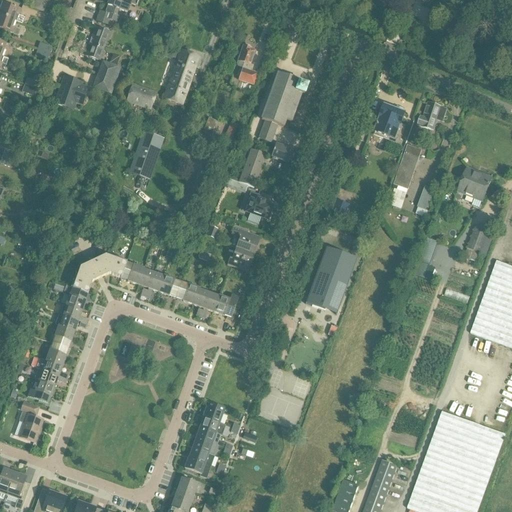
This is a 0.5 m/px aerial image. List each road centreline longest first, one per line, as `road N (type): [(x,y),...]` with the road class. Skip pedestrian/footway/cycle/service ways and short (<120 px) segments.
road 1 (residential): [(206,339),(249,353),(361,47)]
road 2 (unknown): [(511,204),(399,511)]
road 3 (residential): [(52,466),(112,306),(206,339)]
road 4 (residential): [(52,466),(137,497),(149,491),(206,339)]
road 5 (tertiary): [(511,111),(361,47)]
